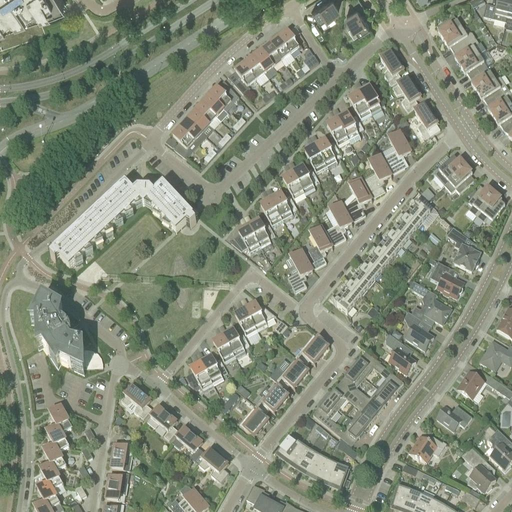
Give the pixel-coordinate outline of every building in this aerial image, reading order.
[(0,0),(0,28),(66,6),(61,0),(0,0)] [(332,1),(332,0),(329,0),(330,1),(310,14),(311,14),(313,13),(320,23),(339,11),(332,1)] [(358,12),(363,8),(358,0),(352,0),(351,1),(357,10),(346,17),(352,26),(348,31),(354,39),(369,29),(370,32),(371,31),(358,12)] [(479,9),(485,6),(482,0),(478,0),(470,4),(474,13),(480,10),(479,9)] [(505,26),(511,1),(506,0),(506,3),(499,1),(497,10),(486,7),(483,20),(505,26)] [(443,44),(462,32),(453,19),(436,30),(440,35),(438,36),(440,39),(443,44)] [(469,36),(466,38),(462,32),(443,44),(446,48),(446,49),(448,52),(450,51),(453,56),(475,41),(472,36),(469,36)] [(296,42),(293,43),(287,35),(278,42),(290,57),(300,50),(302,52),(296,42)] [(474,50),(479,47),(475,41),(453,56),(456,60),(454,62),(456,65),(457,65),(460,69),(478,58),(474,50)] [(281,64),(290,57),(278,42),(270,49),(281,64)] [(273,70),(281,64),(270,49),(261,55),(273,70)] [(391,56),(393,54),(380,62),(387,73),(383,78),(391,90),(402,83),(398,77),(405,73),(405,72),(403,74),(391,56)] [(264,77),(273,70),(261,55),(253,62),(264,77)] [(309,73),(318,66),(314,58),(304,66),(306,68),(309,73)] [(470,81),(487,70),(478,58),(460,69),(463,74),(462,74),(465,78),(467,77),(470,81)] [(256,83),(264,77),(253,62),(244,68),(256,83)] [(246,91),(256,83),(244,68),(235,75),(241,83),(234,89),(243,98),(248,93),(246,91)] [(304,76),(309,73),(306,68),(301,72),(304,76)] [(500,80),(495,83),(487,70),(470,81),(473,86),(471,87),(473,91),(473,90),(476,95),(500,80)] [(299,80),(304,76),(301,72),(296,76),(299,80)] [(408,82),(410,81),(410,80),(392,92),(396,99),(402,97),(405,101),(401,106),(408,117),(420,109),(416,103),(422,99),(420,100),(408,82)] [(503,96),(508,93),(500,80),(476,95),(479,100),(481,104),(483,102),(486,107),(503,96)] [(292,86),(292,85),(289,81),(284,85),(287,89),(292,86)] [(282,93),(287,89),(284,85),(279,89),(282,93)] [(372,95),(371,93),(369,91),(359,97),(371,119),(381,113),(381,112),(385,110),(376,93),(372,95)] [(217,92),(209,100),(223,113),(228,117),(229,119),(236,111),(233,107),(238,101),(239,101),(230,92),(224,99),(217,92)] [(511,109),(511,108),(511,98),(508,93),(503,96),(486,107),(489,112),(487,113),(489,117),(490,116),(493,121),(511,109)] [(275,99),(275,98),(272,94),(267,98),(270,102),(275,99)] [(361,124),(371,119),(359,97),(349,102),(360,123),(360,122),(361,124)] [(265,106),(270,102),(267,98),(262,102),(265,106)] [(216,121),(223,113),(209,100),(202,108),(216,121)] [(427,107),(415,116),(421,126),(417,131),(425,143),(440,133),(436,128),(439,126),(437,127),(425,109),(428,107),(427,107)] [(209,129),(216,121),(202,108),(195,116),(209,129)] [(511,108),(511,109),(493,121),(496,126),(495,126),(498,129),(500,128),(504,134),(511,126),(511,108)] [(201,137),(202,137),(209,129),(195,116),(187,124),(201,137)] [(341,121),(337,123),(349,145),(350,147),(360,142),(359,140),(358,138),(359,138),(354,129),(349,120),(348,120),(345,121),(344,119),(341,121)] [(241,129),(245,125),(241,121),(237,126),(241,129)] [(339,151),(349,145),(337,123),(327,129),(338,149),(339,151)] [(202,137),(201,137),(187,124),(180,132),(199,149),(206,141),(202,137)] [(237,134),(241,129),(237,126),(233,130),(237,134)] [(180,132),(172,140),(178,145),(180,147),(179,148),(175,154),(184,161),(186,163),(187,163),(199,149),(180,132)] [(411,158),(412,158),(399,136),(388,142),(395,154),(384,160),(393,178),(405,171),(402,166),(404,163),(403,160),(410,156),(411,158)] [(231,140),(230,140),(227,137),(222,141),(226,145),(231,140)] [(222,150),(226,145),(222,141),(218,146),(222,150)] [(372,141),(367,143),(370,150),(375,144),(374,142),(372,141)] [(336,165),(327,147),(325,144),(315,150),(327,172),(337,166),(336,165)] [(317,178),(327,172),(315,150),(305,156),(316,176),(317,178)] [(216,156),(212,153),(208,157),(212,161),(216,156)] [(208,166),(212,161),(208,157),(204,162),(208,166)] [(391,182),(392,181),(380,159),(369,166),(375,177),(363,183),(374,201),(385,195),(382,190),(385,187),(383,183),(390,179),(391,182)] [(459,163),(457,164),(453,160),(434,177),(444,189),(465,170),(461,166),(462,166),(459,163)] [(469,174),(469,175),(465,170),(444,189),(451,196),(455,192),(459,197),(474,183),(470,179),(472,177),(469,174)] [(314,191),(304,174),(303,171),(293,177),(305,199),(315,193),(314,191)] [(295,204),(305,199),(293,177),(282,182),(294,203),(295,204)] [(372,206),(372,205),(360,183),(349,189),(355,201),(345,210),(354,225),(365,219),(362,213),(365,210),(363,207),(371,203),(372,206)] [(139,190),(139,189),(138,189),(138,194),(134,198),(125,189),(94,218),(96,220),(91,224),(90,222),(84,228),(86,229),(81,233),(80,232),(74,237),(76,239),(71,243),(70,241),(64,247),(65,248),(61,252),(60,250),(50,259),(55,265),(56,264),(60,262),(69,272),(74,267),(76,269),(83,265),(80,262),(84,258),(86,260),(93,256),(90,252),(94,248),(96,250),(103,246),(100,243),(104,239),(106,241),(113,237),(110,233),(140,205),(147,205),(167,226),(176,236),(186,227),(190,230),(196,225),(163,190),(154,199),(150,195),(151,189),(150,189),(150,191),(139,190)] [(486,191),(485,193),(480,189),(467,205),(472,209),(468,213),(476,219),(494,197),(489,194),(490,194),(486,191)] [(427,191),(420,197),(427,205),(434,198),(427,191)] [(498,200),(498,201),(494,197),(476,219),(484,225),(487,221),(492,224),(505,209),(500,205),(502,203),(498,200)] [(292,218),(282,200),(281,198),(278,199),(271,203),(283,225),(293,220),(292,218)] [(289,208),(293,206),(289,199),(285,201),(289,208)] [(416,234),(430,217),(412,202),(409,205),(414,209),(406,219),(401,215),(398,219),(416,234)] [(273,231),(283,225),(271,203),(263,207),(260,209),(272,229),(273,231)] [(293,215),(297,213),(293,206),(289,208),(293,215)] [(352,229),(353,229),(340,207),(329,213),(337,228),(326,234),(334,249),(346,243),(343,237),(345,234),(344,231),(351,227),(352,229)] [(402,250),(416,234),(398,219),(395,222),(400,226),(392,236),(387,232),(384,235),(402,250)] [(442,223),(438,226),(444,231),(447,228),(442,223)] [(270,245),(260,227),(259,224),(256,226),(249,230),(261,252),(271,247),(270,245)] [(234,243),(231,247),(241,255),(242,254),(247,252),(250,258),(261,252),(249,230),(244,233),(241,234),(242,236),(240,238),(240,239),(234,243)] [(312,252),(308,254),(311,260),(314,266),(311,267),(315,273),(326,267),(323,261),(326,258),(324,255),(331,251),(332,253),(333,253),(328,244),(321,231),(310,237),(317,249),(312,252)] [(464,248),(467,241),(453,231),(446,239),(456,246),(454,250),(461,253),(454,267),(471,275),(479,258),(473,255),(474,254),(469,252),(468,253),(467,252),(468,250),(464,248)] [(389,267),(402,250),(384,235),(382,239),(386,243),(378,253),(373,249),(370,252),(389,267)] [(432,236),(428,240),(437,248),(441,244),(432,236)] [(431,247),(427,251),(431,255),(435,250),(431,247)] [(375,284),(389,267),(370,252),(368,255),(373,259),(364,270),(359,265),(357,269),(375,284)] [(313,277),(301,255),(290,261),(298,275),(287,282),(295,297),(306,290),(303,285),(306,282),(304,279),(312,275),(313,277)] [(416,261),(412,266),(417,270),(420,265),(416,261)] [(266,276),(271,270),(268,265),(261,273),(266,276)] [(446,278),(449,271),(438,265),(432,277),(440,281),(441,284),(437,291),(456,302),(458,297),(460,297),(462,295),(462,293),(461,291),(464,287),(446,278)] [(361,300),(375,284),(357,269),(354,272),(359,276),(351,286),(346,282),(343,285),(361,300)] [(347,317),(361,300),(343,285),(340,289),(345,293),(337,303),(332,299),(329,302),(347,317)] [(434,304),(437,299),(413,285),(409,292),(423,300),(422,303),(424,308),(421,313),(415,310),(411,317),(420,323),(422,325),(425,319),(442,329),(451,314),(434,304)] [(62,314),(51,308),(43,303),(31,327),(37,327),(38,353),(43,350),(58,372),(61,366),(84,378),(83,350),(71,347),(72,345),(72,342),(72,339),(71,336),(70,334),(68,332),(66,330),(64,328),(62,327),(59,326),(62,314)] [(257,311),(257,310),(255,308),(245,313),(257,335),(268,330),(265,326),(276,320),(261,308),(261,309),(257,311)] [(373,311),(368,317),(373,321),(378,315),(373,311)] [(511,314),(508,312),(503,320),(504,320),(496,333),(511,343),(511,342),(511,314)] [(247,341),(257,335),(245,313),(235,319),(246,339),(247,341)] [(420,323),(411,317),(408,315),(404,322),(408,325),(407,328),(410,334),(405,342),(424,355),(433,341),(416,329),(420,323)] [(359,328),(354,331),(361,337),(364,333),(359,328)] [(395,333),(391,338),(398,342),(401,337),(395,333)] [(245,355),(235,337),(233,334),(230,336),(223,340),(235,362),(245,357),(244,355),(245,355)] [(399,354),(403,348),(389,338),(385,343),(386,348),(392,353),(391,354),(392,359),(393,360),(388,366),(406,379),(416,365),(399,354)] [(225,368),(235,362),(223,340),(213,346),(224,366),(225,368)] [(330,352),(318,342),(309,353),(303,351),(295,360),(305,369),(309,364),(316,369),(314,367),(328,351),(330,352)] [(511,349),(510,348),(507,354),(492,345),(480,366),(495,375),(501,364),(510,370),(511,367),(511,349)] [(87,353),(88,369),(100,369),(100,353),(87,353)] [(379,377),(384,371),(365,355),(356,365),(357,366),(353,372),(364,381),(373,371),(379,377)] [(222,381),(213,364),(211,361),(208,363),(201,367),(213,389),(223,383),(222,381)] [(310,376),(302,370),(293,363),(283,375),(277,370),(269,380),(285,393),(289,388),(295,394),(296,393),(294,391),(307,375),(310,377),(310,376)] [(193,377),(186,381),(190,389),(195,393),(201,390),(203,395),(213,389),(201,367),(191,373),(192,375),(193,377)] [(395,397),(403,386),(384,371),(379,377),(386,382),(377,392),(389,402),(394,396),(395,397)] [(356,391),(364,381),(353,372),(348,377),(347,376),(339,387),(358,402),(363,397),(356,391)] [(472,403),(484,385),(469,375),(457,392),(472,403)] [(289,401),(290,400),(273,387),(269,392),(268,392),(266,391),(260,398),(262,400),(258,405),(259,405),(255,409),(265,417),(269,413),(275,418),(276,417),(274,416),(287,399),(289,401)] [(353,408),(358,402),(339,387),(330,397),(331,398),(327,403),(338,413),(347,403),(353,408)] [(509,403),(511,399),(511,395),(500,387),(496,394),(505,400),(508,402),(509,403)] [(134,388),(121,404),(126,409),(126,413),(130,417),(133,415),(143,423),(145,421),(151,413),(146,409),(152,402),(151,402),(150,404),(133,390),(135,388),(134,388)] [(384,407),(389,402),(377,392),(369,402),(363,397),(358,402),(377,418),(385,408),(384,407)] [(234,396),(228,403),(233,407),(239,400),(234,396)] [(369,428),(377,418),(358,402),(353,408),(360,413),(351,423),(363,433),(368,428),(369,428)] [(330,423),(338,413),(327,403),(322,409),(321,408),(313,418),(332,434),(337,428),(330,423)] [(223,408),(220,413),(225,417),(228,412),(223,408)] [(159,411),(161,409),(160,409),(146,425),(155,432),(159,428),(168,435),(164,440),(169,444),(177,434),(172,430),(178,423),(177,423),(175,425),(159,411)] [(460,412),(456,418),(445,410),(436,422),(453,435),(459,427),(464,431),(472,421),(460,412)] [(72,431),(60,411),(50,417),(50,416),(49,417),(49,418),(53,432),(57,430),(61,437),(62,437),(72,431),(72,430),(72,431)] [(267,423),(267,422),(253,411),(239,429),(253,440),(255,442),(256,442),(254,440),(267,424),(269,425),(270,425),(267,423)] [(343,433),(337,428),(332,434),(341,442),(348,448),(351,450),(359,439),(358,439),(359,438),(360,439),(363,435),(363,434),(363,433),(351,423),(348,421),(343,427),(346,430),(343,433)] [(321,436),(323,433),(318,428),(315,432),(321,436)] [(62,437),(61,437),(57,430),(53,432),(46,436),(46,437),(50,451),(54,449),(58,456),(69,450),(69,449),(62,437)] [(184,433),(186,430),(172,447),(179,452),(184,448),(193,456),(189,461),(195,465),(203,455),(198,451),(203,445),(203,444),(201,446),(184,433)] [(90,445),(96,442),(90,431),(84,435),(90,445)] [(326,441),(329,437),(323,433),(321,436),(326,441)] [(511,457),(502,448),(508,443),(497,433),(488,442),(489,444),(492,447),(491,451),(495,455),(490,460),(504,474),(511,466),(511,457)] [(432,439),(429,445),(420,439),(408,457),(418,464),(419,462),(425,466),(431,455),(438,460),(446,448),(432,439)] [(299,447),(298,446),(291,440),(277,456),(287,464),(299,447)] [(332,440),(329,444),(335,448),(338,445),(332,440)] [(341,442),(339,444),(340,445),(339,448),(345,451),(347,449),(348,448),(341,442)] [(129,475),(134,446),(121,444),(120,450),(115,450),(112,449),(112,450),(114,450),(111,471),(108,471),(112,472),(129,475)] [(297,471),(308,453),(299,447),(287,464),(297,471)] [(58,456),(54,449),(50,451),(43,455),(47,470),(51,468),(55,475),(66,469),(58,456)] [(358,457),(350,451),(347,449),(345,451),(343,454),(353,463),(358,457)] [(87,464),(93,461),(87,450),(81,454),(87,464)] [(480,469),(484,464),(470,450),(462,460),(474,471),(475,471),(477,473),(469,481),(471,483),(468,488),(475,492),(476,490),(483,497),(486,494),(487,495),(492,490),(490,489),(495,484),(480,469)] [(210,454),(212,452),(212,451),(198,468),(204,473),(210,470),(213,473),(211,478),(220,486),(229,476),(224,472),(229,466),(229,465),(227,468),(210,454)] [(307,477),(318,459),(308,453),(297,471),(307,477)] [(155,468),(158,465),(150,458),(147,462),(155,468)] [(318,483),(327,464),(318,459),(307,477),(318,483)] [(329,488),(337,468),(327,464),(318,483),(329,488)] [(55,475),(51,468),(47,470),(40,474),(44,488),(44,489),(48,487),(52,494),(63,488),(55,475)] [(343,493),(350,473),(337,468),(329,488),(343,493)] [(415,480),(418,473),(405,468),(402,474),(415,480)] [(84,483),(90,480),(84,469),(78,473),(84,483)] [(103,502),(103,503),(124,506),(126,498),(120,495),(121,491),(127,490),(129,477),(116,475),(115,481),(107,480),(107,481),(109,481),(106,502),(103,502)] [(62,511),(52,494),(48,487),(44,489),(44,488),(37,492),(37,493),(41,507),(41,508),(45,505),(48,511),(62,511)] [(81,502),(87,499),(81,488),(75,492),(81,502)] [(208,511),(193,494),(186,488),(179,494),(185,501),(178,507),(175,503),(168,509),(169,511),(207,511),(208,511)] [(264,495),(265,494),(254,489),(246,503),(255,508),(252,511),(268,511),(272,506),(266,503),(269,498),(264,495)] [(403,511),(410,494),(405,492),(396,489),(390,509),(397,511),(403,511)] [(415,511),(421,498),(410,494),(403,511),(415,511)] [(477,502),(471,498),(466,495),(461,502),(475,511),(480,503),(477,502)] [(433,499),(431,503),(421,498),(415,511),(427,511),(434,500),(433,499)] [(440,511),(445,505),(434,500),(427,511),(440,511)]
